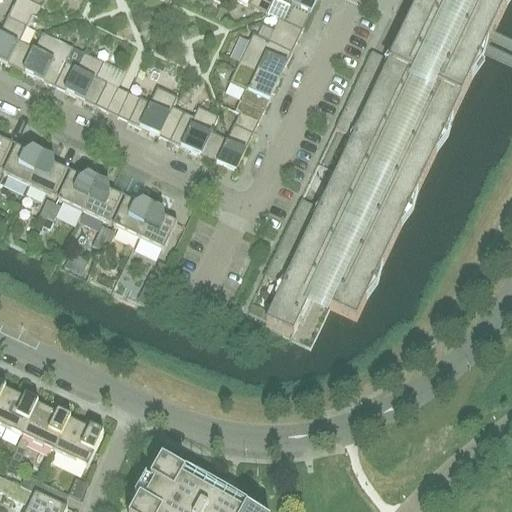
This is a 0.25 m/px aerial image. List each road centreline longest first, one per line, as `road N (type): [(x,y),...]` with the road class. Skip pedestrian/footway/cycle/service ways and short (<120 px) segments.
road 1 (tertiary): [(511,297),(444,374),(348,429),(264,440),(192,429),(134,404)]
road 2 (residential): [(244,210),(0,98)]
road 3 (residential): [(244,210),(350,0)]
road 4 (tertiary): [(134,404),(0,342)]
road 5 (unclassified): [(412,511),(475,446),(511,424)]
